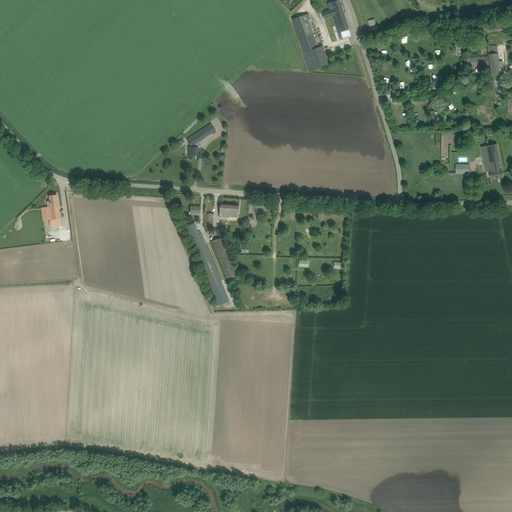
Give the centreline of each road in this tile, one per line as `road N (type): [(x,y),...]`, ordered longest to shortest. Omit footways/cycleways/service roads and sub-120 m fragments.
road 1 (unclassified): [(400,203),(77,185),(52,173),(0,119)]
road 2 (unclassified): [(400,203),(399,170),(347,0)]
